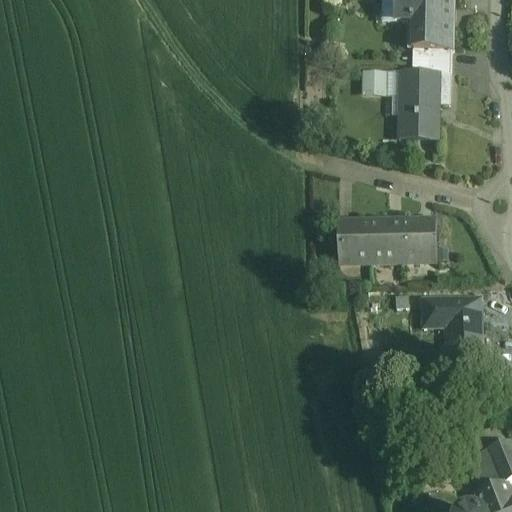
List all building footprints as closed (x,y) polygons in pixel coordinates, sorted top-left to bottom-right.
[(429,2),(415,2),(414,3),(414,26),(413,54),(428,55),(453,55),(454,3),(429,2)] [(403,3),(398,3),(398,26),(414,26),(414,3),(403,3)] [(453,55),(428,55),(428,66),(452,67),(453,55)] [(452,67),(428,66),(427,78),(452,79),(452,67)] [(427,78),(401,78),(401,79),(407,80),(406,118),(400,118),(400,145),(419,145),(419,141),(435,142),(434,164),(436,164),(437,110),(451,110),(452,79),(427,78)] [(436,222),(338,225),(339,272),(438,269),(436,222)] [(448,369),(483,368),(482,342),(481,342),(480,304),(424,305),(425,333),(427,333),(427,329),(453,329),(453,356),(455,356),(457,356),(458,367),(448,367),(448,369)] [(468,463),(488,455),(481,437),(440,451),(447,472),(468,463)] [(511,445),(488,455),(468,463),(482,498),(506,488),(511,485),(511,445)] [(482,498),(477,500),(481,511),(511,511),(511,502),(506,488),(482,498)]
